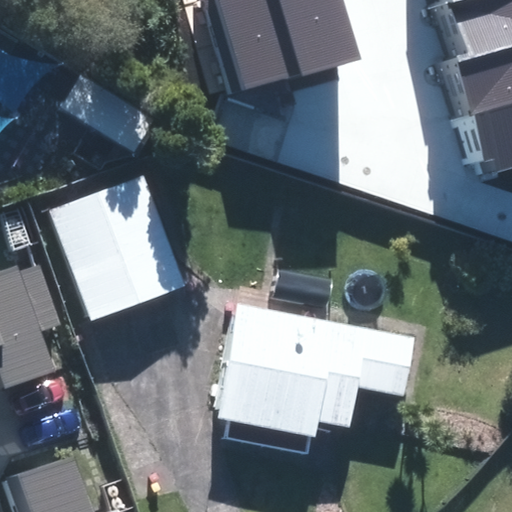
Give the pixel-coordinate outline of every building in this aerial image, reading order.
[(483,16),(489,12),(478,0),(306,0),(365,68),(351,80),(406,144),(498,65),(480,43),(495,30),(483,16)] [(36,218),(75,325),(190,283),(151,176),(36,218)] [(0,385),(66,362),(10,199),(0,202),(0,385)] [(396,402),(406,335),(311,321),(318,274),(277,268),(270,315),(227,308),(209,426),(302,440),(304,428),(336,432),(342,394),(396,402)] [(23,511),(126,511),(93,414),(1,446),(23,511)] [(0,511),(23,511),(1,446),(0,446),(0,511)]
